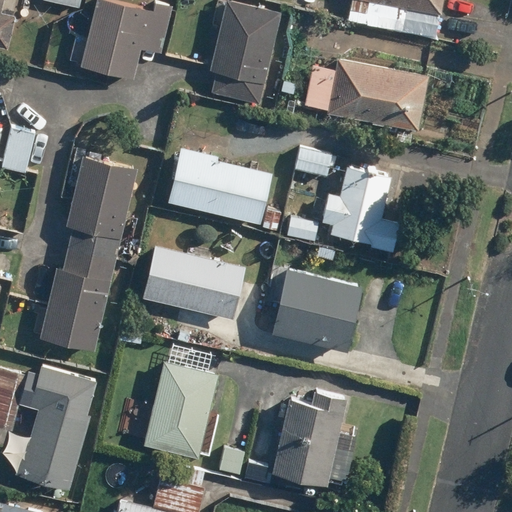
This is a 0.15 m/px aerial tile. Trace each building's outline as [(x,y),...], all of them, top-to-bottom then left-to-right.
[(8,0),(0,0),(0,38),(12,42),(21,9),(7,5),(8,0)] [(162,0),(101,0),(87,61),(140,73),(147,43),(170,48),(180,4),(162,0)] [(286,5),(257,0),(227,0),(216,65),(222,66),(218,90),(270,99),(286,5)] [(448,0),(363,0),(361,18),(443,33),(448,0)] [(332,110),(426,123),(434,68),(340,55),(338,65),(314,62),(309,99),(333,103),(332,110)] [(41,128),(18,122),(8,162),(32,167),(41,128)] [(184,143),(171,195),(267,218),(280,167),(184,143)] [(302,143),(297,163),(332,171),(337,152),(302,143)] [(86,147),(70,216),(127,229),(143,160),(86,147)] [(389,211),(397,166),(352,157),(346,188),(331,185),(325,214),(338,217),(335,230),(400,243),(406,214),(389,211)] [(293,213),(290,229),(321,234),(324,218),(293,213)] [(158,238),(146,289),(238,310),(250,258),(158,238)] [(121,256),(75,245),(71,261),(61,258),(44,333),(100,346),(121,256)] [(293,259),(277,324),(355,344),(371,278),(293,259)] [(209,373),(211,358),(161,349),(144,448),(201,458),(215,374),(209,373)] [(0,421),(18,426),(32,364),(0,356),(0,421)] [(103,372),(44,357),(33,401),(48,405),(31,471),(74,482),(103,372)] [(277,476),(332,486),(333,477),(350,480),(358,433),(341,430),(347,394),(316,388),(313,401),(291,398),(277,476)] [(202,511),(208,489),(204,488),(208,472),(163,462),(154,507),(123,500),(120,511),(202,511)] [(64,511),(0,495),(0,511),(64,511)]
